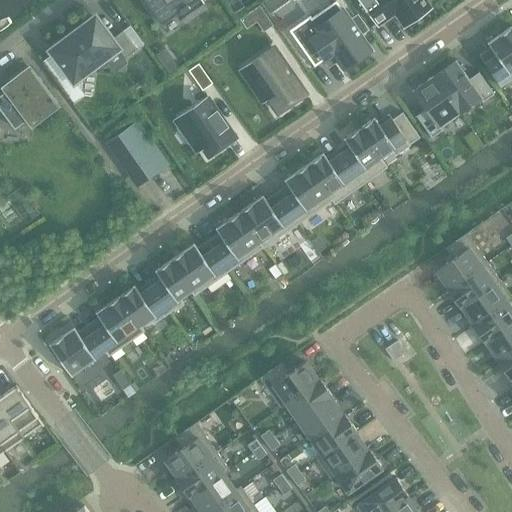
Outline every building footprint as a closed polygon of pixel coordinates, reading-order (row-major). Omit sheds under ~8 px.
[(144,0),(162,25),(184,9),(188,15),(204,4),(200,0),(144,0)] [(234,0),(228,5),(234,14),(244,7),(238,0),(234,0)] [(270,0),(265,0),(262,3),(270,15),(277,10),(270,0)] [(424,0),(358,0),(376,25),(387,17),(388,19),(389,18),(395,14),(405,27),(404,28),(405,29),(415,22),(422,17),(432,10),(431,9),(424,0)] [(371,52),(336,2),(312,19),(310,17),(289,31),(314,67),(325,60),(325,61),(334,55),(345,70),(356,62),(356,63),(360,60),(371,52)] [(260,6),(249,13),(256,23),(263,33),(273,26),(260,6)] [(68,38),(69,38),(51,51),(74,82),(117,50),(124,60),(136,51),(122,32),(111,40),(95,18),(78,31),(77,32),(70,37),(69,37),(68,38)] [(511,78),(511,26),(488,43),(491,48),(496,55),(484,63),(500,87),(511,78)] [(165,48),(156,55),(169,74),(178,67),(165,48)] [(274,50),(247,69),(269,100),(278,113),(305,94),(274,50)] [(479,73),(469,80),(455,61),(434,76),(460,113),(480,99),(483,103),(494,95),(479,73)] [(199,64),(188,71),(202,91),(213,84),(199,64)] [(57,106),(29,68),(9,83),(12,86),(0,95),(0,109),(15,129),(28,120),(32,126),(57,106)] [(460,113),(434,76),(413,91),(426,110),(416,117),(432,139),(443,131),(440,127),(460,113)] [(210,98),(183,117),(209,154),(236,135),(210,98)] [(420,138),(402,113),(393,120),(391,118),(380,126),(374,118),(359,128),(386,167),(387,167),(382,159),(392,152),(395,156),(420,138)] [(109,140),(141,185),(170,165),(138,120),(109,140)] [(386,167),(359,128),(344,139),(347,143),(350,147),(339,154),(361,185),(386,167)] [(361,185),(339,154),(329,161),(326,158),(323,154),(308,164),(335,203),(361,185)] [(335,203),(308,164),(285,180),(288,185),(293,192),(282,200),(298,223),(332,200),(335,204),(335,203)] [(298,223),(282,200),(271,208),(266,200),(263,196),(239,212),(264,247),(298,223)] [(379,210),(385,217),(393,212),(388,204),(379,210)] [(264,247),(239,212),(216,229),(219,233),(224,240),(213,248),(229,271),(264,247)] [(487,262),(467,234),(446,248),(453,259),(436,270),(449,288),(447,290),(487,262)] [(318,237),(311,242),(318,252),(325,247),(318,237)] [(195,295),(229,271),(213,248),(202,256),(197,248),(194,244),(170,260),(195,295)] [(195,295),(170,260),(155,271),(158,275),(161,279),(150,286),(169,313),(184,303),(181,299),(191,292),(194,296),(195,295)] [(460,308),(500,280),(487,262),(447,290),(460,308)] [(276,265),(269,269),(276,278),(282,274),(276,265)] [(472,326),(511,298),(500,280),(460,308),(460,309),(462,308),(474,324),(471,325),(472,326)] [(169,313),(150,286),(140,293),(137,290),(134,286),(119,296),(144,331),(145,331),(142,327),(152,319),(155,323),(169,313)] [(144,331),(119,296),(96,313),(99,317),(104,324),(93,332),(109,355),(144,331)] [(484,344),(511,324),(511,310),(507,303),(511,299),(511,297),(511,298),(472,326),(484,344)] [(497,361),(511,350),(511,324),(484,344),(485,344),(487,343),(498,359),(496,360),(497,361)] [(106,352),(108,356),(109,355),(93,332),(82,340),(77,332),(74,328),(50,345),(71,376),(106,352)] [(405,353),(397,342),(386,350),(394,361),(405,353)] [(510,380),(511,378),(511,350),(497,361),(510,380)] [(281,407),(320,379),(320,378),(318,380),(305,362),(289,374),(281,363),(260,378),(281,407)] [(120,371),(114,375),(123,389),(129,384),(120,371)] [(299,421),(333,397),(320,379),(281,407),(281,408),(287,404),(299,421)] [(44,426),(16,386),(0,396),(0,403),(24,438),(42,425),(43,427),(44,426)] [(311,439),(345,415),(345,414),(343,415),(331,399),(333,398),(333,397),(299,421),(311,439)] [(24,438),(0,403),(0,443),(5,451),(24,438)] [(318,460),(358,432),(345,415),(311,439),(323,455),(317,459),(318,460)] [(217,452),(196,423),(175,438),(182,448),(166,460),(178,478),(176,479),(177,480),(217,452)] [(274,438),(269,430),(261,436),(266,444),(274,438)] [(330,478),(370,450),(369,449),(367,451),(356,435),(358,433),(358,432),(318,460),(330,478)] [(280,445),(274,438),(266,444),(272,451),(280,445)] [(261,447),(256,439),(247,446),(253,453),(261,447)] [(267,454),(261,447),(253,453),(258,461),(267,454)] [(349,493),(383,469),(370,450),(330,478),(331,479),(337,475),(349,493)] [(189,498),(229,470),(217,452),(177,480),(189,498)] [(300,472),(295,465),(286,471),(292,478),(300,472)] [(206,511),(242,487),(241,486),(235,490),(224,475),(230,471),(229,470),(189,498),(189,499),(192,497),(202,511),(206,511)] [(305,480),(300,472),(292,478),(297,486),(305,480)] [(287,482),(281,474),(273,480),(278,488),(287,482)] [(360,511),(386,511),(409,496),(396,478),(356,506),(360,511)] [(243,511),(254,505),(253,503),(263,496),(253,482),(243,489),(242,487),(206,511),(243,511)] [(292,489),(287,482),(278,488),(284,495),(292,489)] [(416,511),(407,499),(410,497),(409,496),(386,511),(416,511)]
